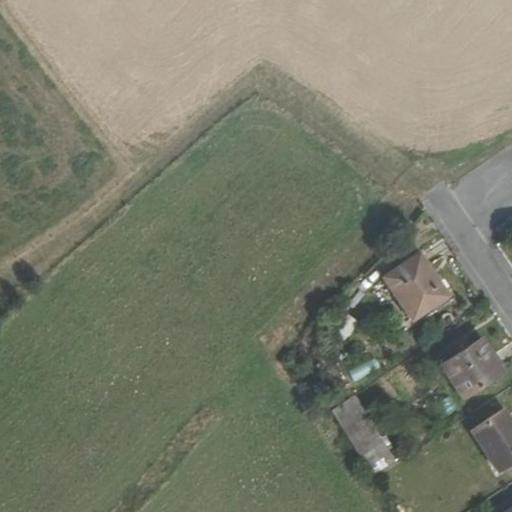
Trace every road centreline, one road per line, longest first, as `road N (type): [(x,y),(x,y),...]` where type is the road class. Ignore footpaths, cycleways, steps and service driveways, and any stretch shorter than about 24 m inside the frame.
road 1 (track): [(439,194),(255,93),(30,271),(0,282)]
road 2 (residential): [(511,302),(439,194)]
